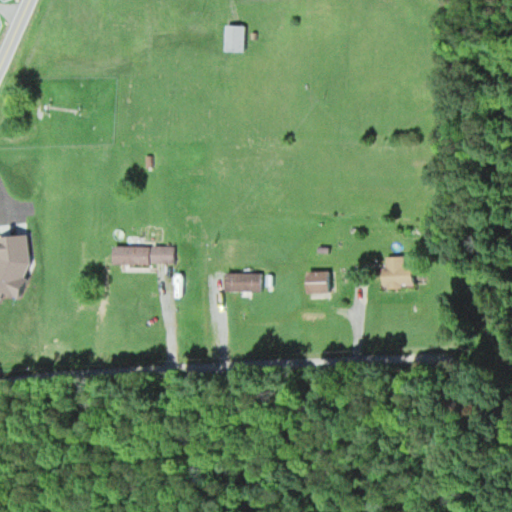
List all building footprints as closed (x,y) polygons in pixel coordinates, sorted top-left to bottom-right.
[(245,24),(227,24),(227,51),(245,51),(245,24)] [(115,245),(115,263),(177,263),(177,245),(115,245)] [(405,255),(385,256),(386,286),(416,285),(415,265),(406,265),(405,255)] [(333,292),(333,270),(309,270),(309,292),(333,292)] [(262,290),(262,272),(226,272),(226,290),(262,290)]
